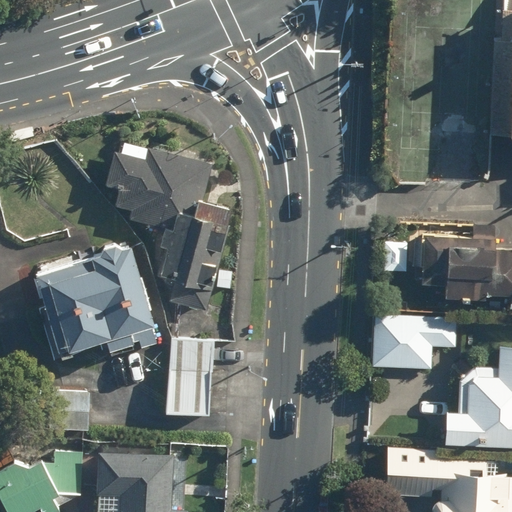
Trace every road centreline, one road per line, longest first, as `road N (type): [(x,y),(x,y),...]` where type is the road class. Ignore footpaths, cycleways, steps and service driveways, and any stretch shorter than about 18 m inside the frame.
road 1 (secondary): [(291,511),(312,193)]
road 2 (primary): [(312,193),(271,125),(234,84),(212,70),(103,45)]
road 3 (secondary): [(312,193),(291,73),(256,0)]
road 4 (primary): [(336,0),(312,193)]
road 5 (primary): [(223,0),(103,45)]
